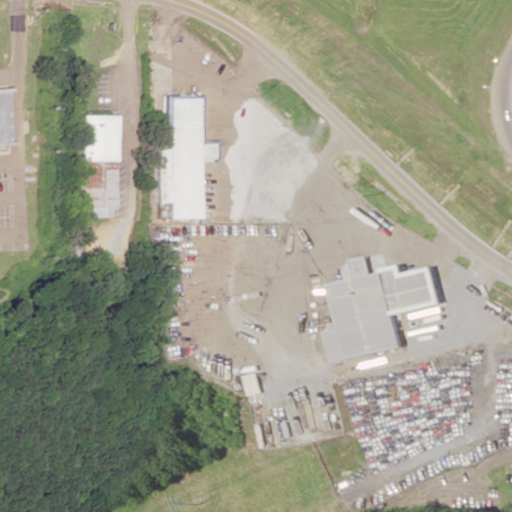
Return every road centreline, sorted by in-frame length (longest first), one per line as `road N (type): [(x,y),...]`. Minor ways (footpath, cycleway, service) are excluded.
road 1 (tertiary): [(152,0),(199,13),(270,58),(438,216),(511,268)]
road 2 (motorway): [(251,0),(336,47),(511,194)]
